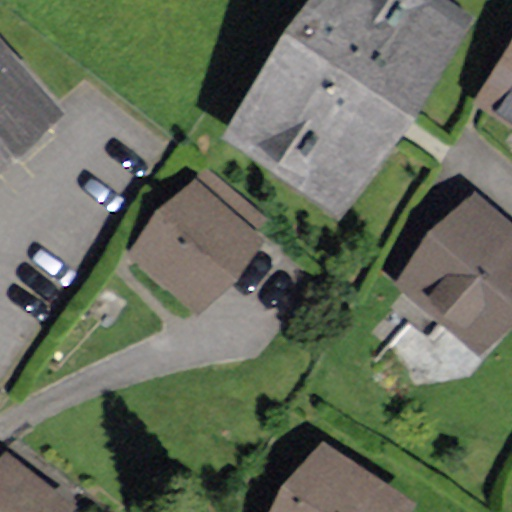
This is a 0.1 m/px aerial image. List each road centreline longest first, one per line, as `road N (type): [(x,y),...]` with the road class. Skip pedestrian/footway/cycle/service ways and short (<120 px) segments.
road 1 (unknown): [(282,270),(231,329),(93,378),(0,392)]
road 2 (residential): [(0,350),(62,265),(28,237),(120,125)]
